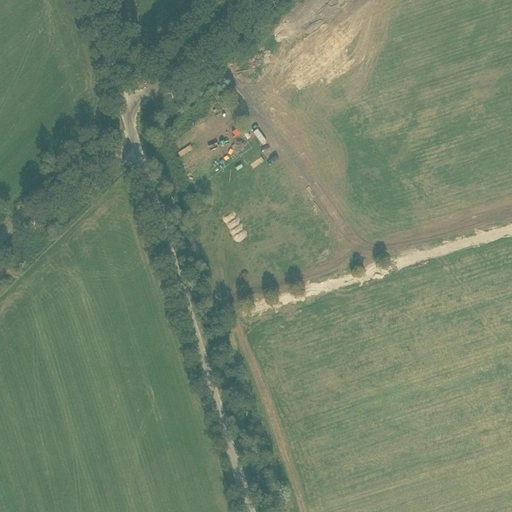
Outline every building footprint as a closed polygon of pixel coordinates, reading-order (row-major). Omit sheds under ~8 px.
[(273,110),(277,122),(314,111),(297,53),(257,64),(265,90),(257,93),(262,113),(273,110)] [(274,209),(331,189),(309,128),(277,140),(275,132),(249,141),(251,147),(243,150),(240,144),(224,150),(229,165),(255,156),(274,209)] [(240,190),(252,217),(264,212),(253,185),(240,190)] [(227,210),(198,220),(202,233),(222,226),(219,218),(229,215),(227,210)] [(394,251),(421,241),(411,212),(383,222),(394,251)]
